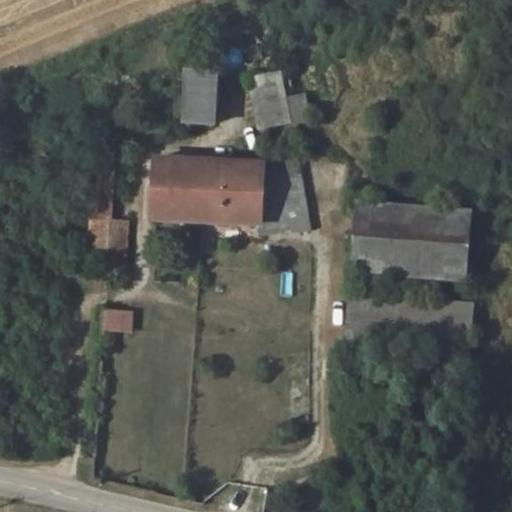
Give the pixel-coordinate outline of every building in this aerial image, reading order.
[(264,58),(258,45),(245,51),(251,63),(264,58)] [(217,72),(188,70),(188,74),(185,114),(185,122),(214,124),(217,72)] [(286,99),(281,72),(249,78),(258,129),(305,120),(301,96),(286,99)] [(185,114),(188,74),(159,85),(158,113),(185,114)] [(116,179),(118,105),(94,113),(90,218),(91,256),(110,257),(112,219),(116,179)] [(185,114),(158,113),(158,122),(185,122),(185,114)] [(313,227),(294,151),(260,157),(262,163),(266,163),(263,223),(262,231),(313,227)] [(262,163),(153,157),(150,219),(263,223),(266,163),(262,163)] [(473,209),(356,200),(350,275),(467,284),(473,209)] [(125,273),(129,220),(112,219),(110,257),(110,272),(125,273)] [(289,273),(290,297),(304,296),(302,272),(289,273)] [(472,304),(349,294),(345,347),(350,348),(467,358),(472,304)] [(133,311),(103,309),(102,331),(132,333),(133,311)]
